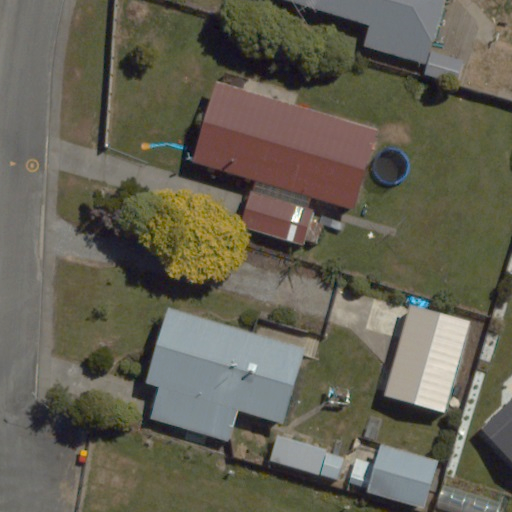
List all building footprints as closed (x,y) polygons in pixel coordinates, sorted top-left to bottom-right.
[(282,0),(369,26),(363,46),(426,65),(445,0),(282,0)] [(193,162),(353,210),(377,129),(217,82),(193,162)] [(302,245),(313,210),(251,191),(240,226),(302,245)] [(469,322),(410,305),(384,396),(443,413),(469,322)] [(305,347),(168,307),(145,384),(158,388),(149,417),(229,440),(239,410),(283,423),(305,347)] [(511,399),(482,428),(511,459),(511,399)] [(345,456),(277,436),(270,462),(338,481),(345,456)] [(438,461),(382,444),(368,491),(425,508),(438,461)] [(498,511),(501,502),(443,484),(436,508),(449,511),(498,511)]
